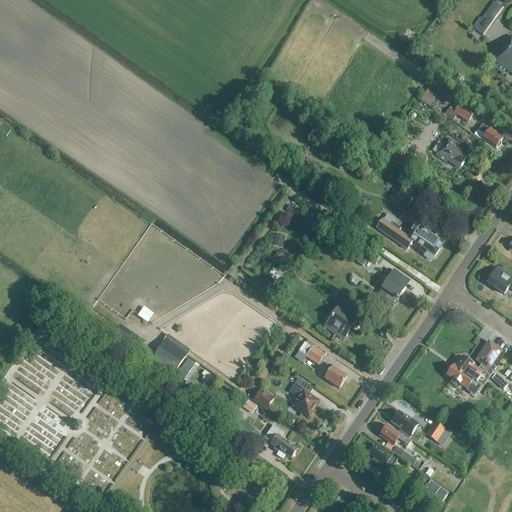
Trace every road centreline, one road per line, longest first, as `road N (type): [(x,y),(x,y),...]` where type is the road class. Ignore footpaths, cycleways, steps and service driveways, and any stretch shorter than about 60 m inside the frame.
road 1 (secondary): [(326,469),(449,291)]
road 2 (track): [(285,184),(446,296)]
